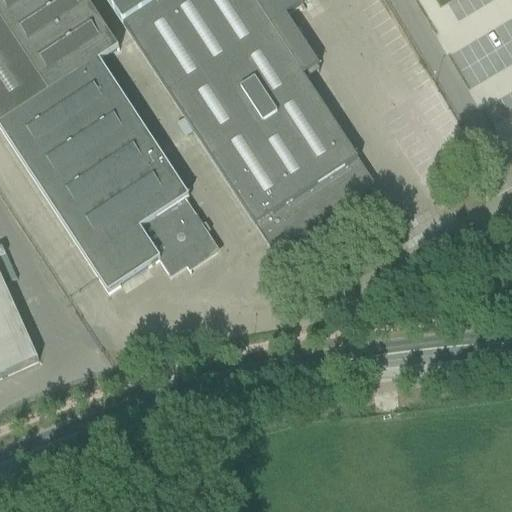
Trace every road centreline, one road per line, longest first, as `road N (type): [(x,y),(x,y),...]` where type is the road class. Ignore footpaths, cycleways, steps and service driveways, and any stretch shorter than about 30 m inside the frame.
road 1 (secondary): [(0,472),(291,374),(511,345)]
road 2 (unclassified): [(289,325),(356,305),(511,210)]
